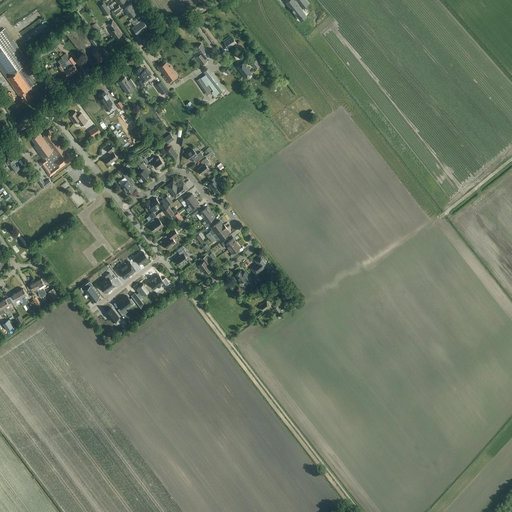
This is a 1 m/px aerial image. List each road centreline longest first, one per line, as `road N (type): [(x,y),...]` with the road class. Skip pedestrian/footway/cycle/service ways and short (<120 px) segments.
road 1 (track): [(355,511),(195,301)]
road 2 (residential): [(191,295),(254,247),(225,208),(181,171),(123,207)]
road 3 (unclassified): [(49,108),(161,29)]
